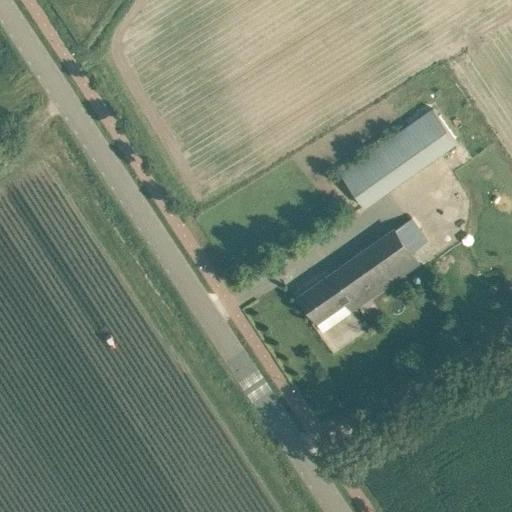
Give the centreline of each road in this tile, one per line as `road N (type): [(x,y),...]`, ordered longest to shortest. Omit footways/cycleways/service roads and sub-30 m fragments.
road 1 (tertiary): [(336,511),(0,2)]
road 2 (track): [(511,326),(300,456)]
